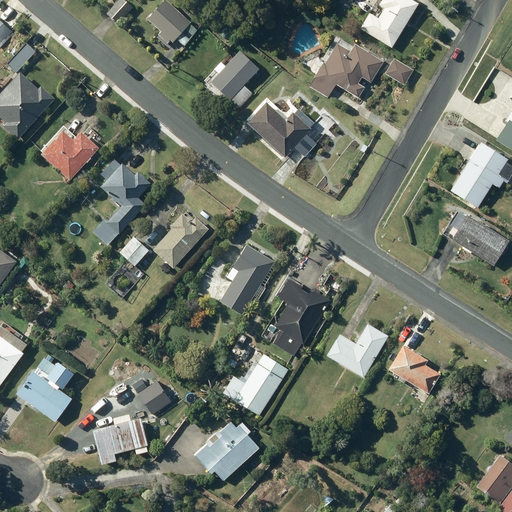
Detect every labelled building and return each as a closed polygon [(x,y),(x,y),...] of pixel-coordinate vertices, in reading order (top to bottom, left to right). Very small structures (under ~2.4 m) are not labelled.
[(122,0),(117,0),(105,14),(110,19),(111,17),(117,23),(131,8),(122,0)] [(159,31),(157,34),(166,43),(169,40),(171,42),(175,38),(183,46),(196,30),(201,24),(196,19),(190,25),(188,23),(189,22),(164,0),(163,0),(146,19),(159,31)] [(367,12),(357,28),(391,48),(417,3),(411,0),(380,0),(378,5),(382,7),(376,18),(367,12)] [(24,43),(6,63),(15,72),(34,52),(24,43)] [(308,87),(327,98),(335,84),(357,98),(363,88),(356,84),(361,77),(369,82),(382,61),(353,43),(348,51),(336,44),(324,64),(323,63),(308,87)] [(212,69),(216,74),(209,81),(237,107),(250,93),(242,85),(258,69),(238,51),(224,66),(219,62),(212,69)] [(392,59),(383,73),(403,85),(412,71),(392,59)] [(0,91),(0,118),(4,122),(1,125),(17,139),(54,99),(39,86),(36,89),(18,72),(0,91)] [(310,129),(308,128),(313,123),(297,108),(292,114),(290,113),(284,120),(263,102),(244,123),(283,157),(292,147),(303,158),(316,144),(305,134),(310,129)] [(511,109),(493,139),(511,151),(511,109)] [(59,130),(38,154),(68,181),(85,162),(86,163),(90,158),(89,157),(98,148),(79,131),(71,140),(59,130)] [(479,142),(448,191),(475,207),(490,183),(498,188),(503,179),(496,174),(506,159),(479,142)] [(111,195),(110,196),(120,206),(105,222),(102,220),(91,232),(106,246),(144,205),(136,197),(149,184),(136,171),(132,175),(120,163),(119,164),(114,159),(100,174),(106,180),(98,187),(104,192),(106,190),(111,195)] [(167,225),(170,228),(165,233),(157,226),(153,231),(161,239),(151,250),(171,268),(207,229),(194,217),(189,221),(179,212),(167,225)] [(449,239),(462,247),(461,248),(468,253),(469,252),(492,266),(507,241),(464,215),(449,239)] [(133,237),(118,252),(133,267),(148,251),(133,237)] [(235,271),(217,301),(240,315),(272,262),(244,244),(230,268),(235,271)] [(0,281),(15,261),(0,250),(0,281)] [(318,293),(319,292),(313,288),(306,290),(300,286),(301,285),(286,276),(274,296),(287,304),(272,326),(270,325),(267,330),(272,334),(276,328),(279,330),(271,343),(292,356),(301,343),(301,344),(329,300),(318,293)] [(67,281),(62,287),(67,291),(73,285),(67,281)] [(336,334),(324,355),(362,378),(387,336),(365,323),(353,343),(336,334)] [(0,383),(22,353),(20,352),(24,346),(0,328),(0,383)] [(439,374),(423,365),(425,361),(399,346),(385,369),(427,394),(439,374)] [(29,371),(14,394),(54,421),(70,398),(59,391),(71,373),(54,361),(56,357),(49,352),(45,359),(42,358),(32,373),(29,371)] [(236,379),(226,396),(258,416),(287,370),(262,354),(243,384),(236,379)] [(144,392),(151,402),(165,391),(157,381),(144,392)] [(361,410),(363,407),(356,403),(350,411),(361,417),(364,412),(361,410)] [(136,412),(132,413),(134,419),(90,430),(99,465),(114,461),(112,454),(145,445),(136,412)] [(217,433),(219,436),(207,447),(204,444),(192,455),(209,474),(212,471),(221,481),(257,448),(236,425),(233,428),(228,423),(217,433)] [(498,455),(475,486),(499,504),(511,485),(511,460),(510,464),(498,455)] [(256,464),(260,468),(264,465),(260,460),(256,464)] [(511,511),(511,489),(497,508),(502,511),(511,511)]
